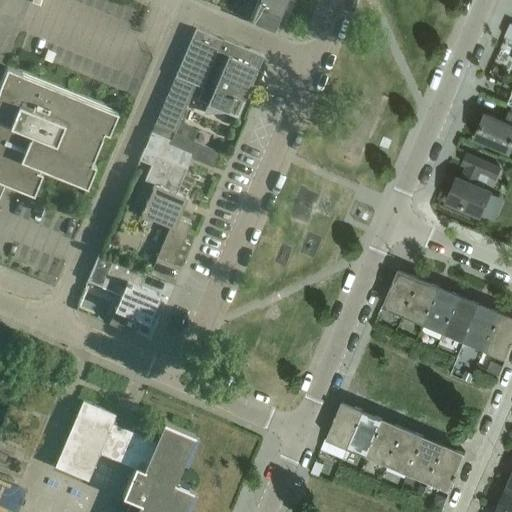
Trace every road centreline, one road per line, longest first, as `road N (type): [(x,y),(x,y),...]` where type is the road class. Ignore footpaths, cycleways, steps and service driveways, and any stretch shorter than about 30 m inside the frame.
road 1 (unclassified): [(52,322),(188,9),(313,63)]
road 2 (residential): [(177,377),(313,63)]
road 3 (residential): [(396,220),(491,0)]
road 4 (residential): [(304,433),(396,220)]
road 5 (residential): [(511,383),(457,511)]
road 6 (residential): [(304,433),(177,377)]
road 7 (residential): [(177,377),(52,322)]
road 8 (residential): [(511,270),(396,220)]
